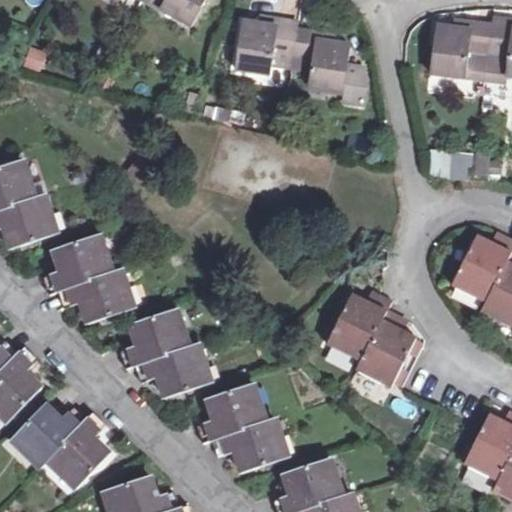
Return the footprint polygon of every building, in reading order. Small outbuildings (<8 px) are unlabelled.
[(170,0),(168,5),(183,14),(180,20),(196,29),(210,0),(170,0)] [(183,14),(168,5),(164,11),(180,20),(183,14)] [(279,18),(280,10),(270,9),(260,7),(259,15),(279,18)] [(481,16),(479,45),(478,76),(496,79),(498,64),(498,56),(511,57),(511,18),(503,18),(503,9),(481,8),(481,16)] [(503,18),(511,18),(511,9),(511,10),(503,9),(503,18)] [(273,58),(275,45),(276,37),(297,41),(300,19),(301,14),(280,10),(279,18),(259,15),(245,12),(238,59),(255,62),(256,55),(273,58)] [(461,24),(461,15),(442,14),(437,14),(437,22),(461,24)] [(461,24),(437,22),(423,22),(420,66),(442,67),(442,74),(459,75),(461,43),(479,45),(481,16),(461,15),(461,24)] [(319,31),(321,23),(300,19),(297,41),(296,48),(315,52),(312,73),(333,77),(331,85),(349,88),(347,97),(371,101),(374,82),(370,60),(353,57),(356,36),(342,35),(319,31)] [(335,25),(321,23),(319,31),(342,35),(343,27),(335,25)] [(276,37),(275,45),(296,48),(297,41),(276,37)] [(459,75),(478,76),(479,45),(461,43),(459,75)] [(24,68),(42,73),(48,55),(30,50),(24,68)] [(256,55),(255,62),(272,65),(273,58),(256,55)] [(511,57),(498,56),(498,64),(511,65),(511,57)] [(442,67),(420,66),(419,73),(442,74),(442,67)] [(333,77),(312,73),(311,82),(331,85),(333,77)] [(469,145),(450,144),(447,171),(468,172),(469,145)] [(473,150),(472,164),(497,166),(497,152),(473,150)] [(139,161),(128,173),(141,187),(153,175),(139,161)] [(28,186),(33,185),(26,165),(21,166),(28,186)] [(38,202),(33,185),(28,186),(21,166),(0,172),(0,233),(5,232),(12,252),(55,237),(49,217),(52,216),(48,200),(38,202)] [(49,217),(55,237),(59,236),(52,216),(49,217)] [(511,241),(503,237),(499,247),(479,237),(454,291),(486,306),(483,314),(511,327),(511,241)] [(105,260),(109,259),(102,238),(98,239),(105,260)] [(114,275),(109,259),(105,260),(98,239),(55,253),(62,274),(46,279),(51,296),(60,293),(66,311),(83,305),(90,326),(131,312),(124,292),(128,291),(123,273),(114,275)] [(124,292),(131,312),(135,310),(128,291),(124,292)] [(405,320),(389,311),(393,302),(379,295),(374,305),(352,294),(328,345),(362,364),(358,373),(394,391),(418,339),(401,330),(405,320)] [(183,335),(187,333),(180,312),(175,314),(183,335)] [(193,349),(187,333),(183,335),(175,314),(133,328),(140,348),(124,353),(129,371),(138,368),(144,385),(160,380),(167,401),(208,388),(202,365),(206,364),(199,347),(193,349)] [(0,409),(13,421),(44,389),(29,374),(41,361),(28,348),(21,356),(7,344),(0,351),(0,409)] [(202,365),(208,388),(213,386),(206,364),(202,365)] [(258,409),(263,408),(256,387),(251,389),(258,409)] [(269,424),(263,408),(258,409),(251,389),(209,403),(216,423),(201,428),(207,445),(216,442),(222,459),(237,455),(245,476),(286,462),(279,440),(285,438),(279,421),(269,424)] [(48,407),(16,439),(33,454),(28,459),(41,470),(48,464),(61,476),(65,472),(81,486),(112,454),(97,440),(108,428),(95,416),(89,423),(75,410),(64,422),(48,407)] [(0,409),(0,416),(9,426),(13,421),(0,409)] [(511,425),(492,416),(466,467),(500,484),(495,492),(511,500),(511,425)] [(279,440),(286,462),(292,460),(285,438),(279,440)] [(33,454),(16,439),(12,444),(28,459),(33,454)] [(335,483),(339,482),(332,460),(328,462),(335,483)] [(345,498),(339,482),(335,483),(328,462),(286,475),(293,497),(276,502),(279,511),(359,511),(353,496),(345,498)] [(65,472),(61,476),(77,491),(81,486),(65,472)] [(153,479),(110,494),(115,511),(192,511),(191,508),(182,511),(176,494),(160,499),(153,479)] [(115,511),(110,494),(105,495),(110,511),(115,511)]
